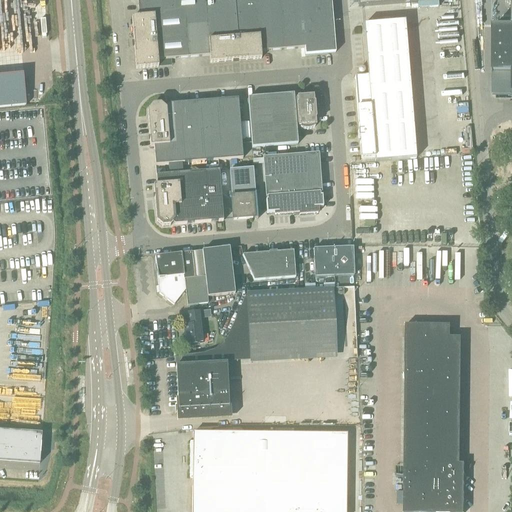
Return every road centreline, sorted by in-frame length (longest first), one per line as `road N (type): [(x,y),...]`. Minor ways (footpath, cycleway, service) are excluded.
road 1 (unclassified): [(144,243),(129,90),(332,73)]
road 2 (unclassified): [(144,243),(335,227),(342,209),(332,73)]
road 3 (unclassified): [(511,318),(498,289),(467,0)]
road 4 (tertiary): [(112,511),(120,424),(103,247)]
road 5 (tertiary): [(90,248),(97,451)]
road 6 (tertiary): [(103,247),(81,104)]
road 7 (tertiary): [(81,104),(90,248)]
